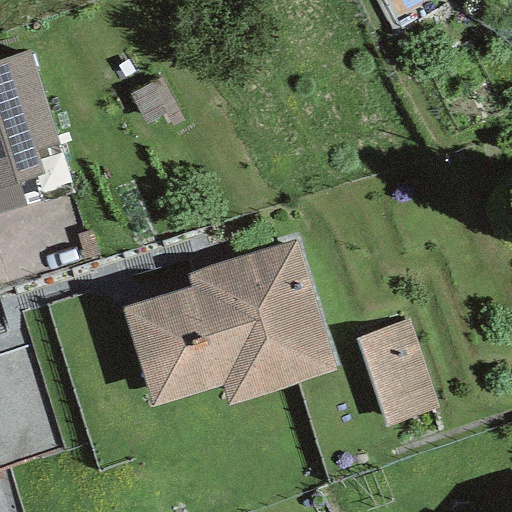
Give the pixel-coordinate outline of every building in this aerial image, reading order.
[(29,51),(0,59),(0,188),(17,183),(47,174),(43,159),(60,154),(29,51)] [(160,79),(130,95),(145,125),(165,114),(172,127),(182,121),(160,79)] [(0,211),(24,204),(17,183),(0,188),(0,211)] [(221,384),(227,404),(334,370),(293,241),(187,275),(190,286),(121,309),(152,406),(221,384)] [(407,321),(355,339),(385,425),(437,407),(407,321)] [(0,458),(47,444),(9,325),(0,327),(0,458)]
